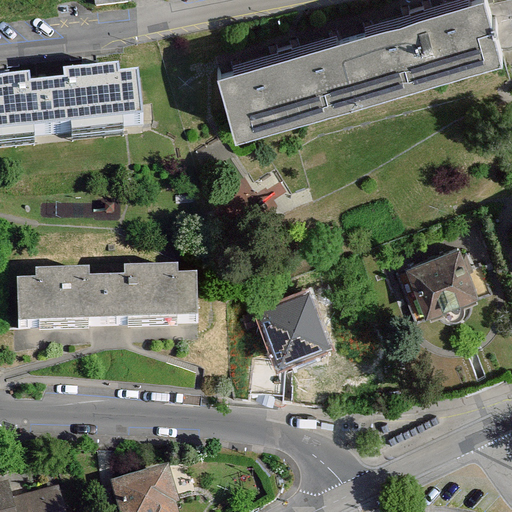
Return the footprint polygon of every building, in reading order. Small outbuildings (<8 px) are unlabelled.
[(423,0),(214,61),(232,122),(493,46),(478,0),(423,0)] [(0,89),(0,140),(143,128),(138,77),(0,89)] [(457,246),(408,263),(426,312),(474,295),(457,246)] [(21,283),(22,330),(198,325),(197,279),(21,283)] [(332,350),(309,292),(254,314),(276,371),(332,350)] [(183,511),(163,461),(106,485),(116,511),(183,511)] [(10,511),(64,511),(55,484),(6,500),(10,511)] [(3,489),(0,489),(0,511),(10,511),(6,500),(3,489)]
